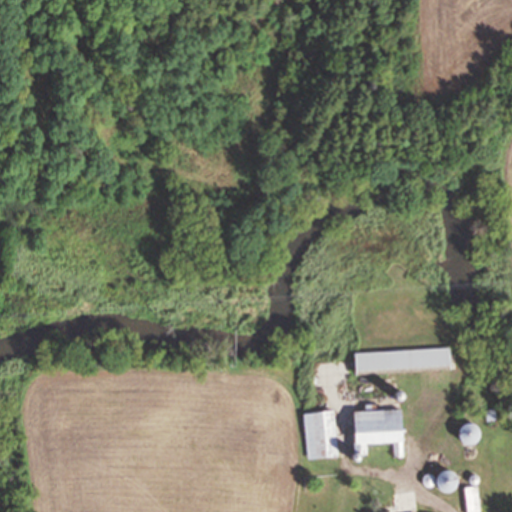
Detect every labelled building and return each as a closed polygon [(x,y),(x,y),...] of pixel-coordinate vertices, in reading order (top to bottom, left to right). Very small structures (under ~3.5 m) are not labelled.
[(453,365),(352,374),(350,353),(451,345),(453,365)] [(353,410),(401,406),(405,455),(393,456),(392,443),(370,445),(370,454),(356,455),(353,410)] [(497,419),(488,421),(486,407),(495,406),(497,419)] [(303,411),(333,409),(336,454),(307,456),(303,411)] [(484,442),(482,424),(464,426),(466,444),(484,442)] [(441,477),(449,494),(463,487),(455,470),(441,477)] [(466,511),(463,485),(477,483),(480,511),(466,511)]
